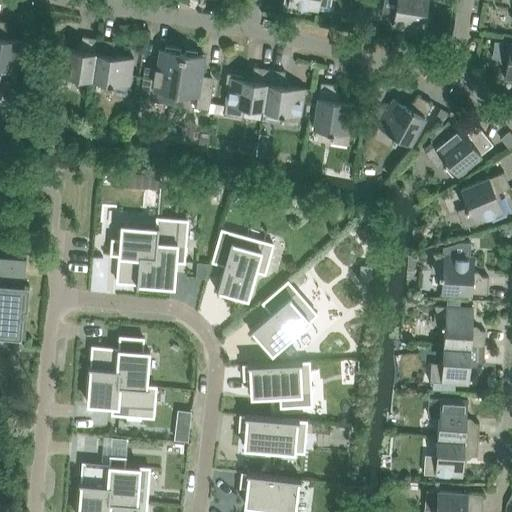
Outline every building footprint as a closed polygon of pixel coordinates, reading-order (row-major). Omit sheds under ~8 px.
[(331,0),(284,0),(283,9),(300,12),(301,8),(329,12),(331,0)] [(396,0),(392,27),(409,30),(408,34),(425,36),(428,19),(425,19),(426,17),(424,16),(426,0),(396,0)] [(0,80),(14,83),(23,42),(3,38),(6,22),(0,21),(0,80)] [(72,76),(91,79),(98,39),(82,36),(80,50),(58,47),(52,85),(70,87),(72,76)] [(98,39),(91,79),(109,81),(108,85),(111,86),(109,94),(127,96),(133,58),(111,55),(113,41),(98,39)] [(504,80),(511,80),(511,43),(494,41),(492,58),(507,60),(504,80)] [(173,104),(175,92),(182,52),(160,48),(155,72),(143,70),(138,98),(173,104)] [(182,52),(175,92),(197,96),(195,108),(208,110),(213,81),(201,79),(205,55),(182,52)] [(243,105),(262,108),(269,69),(253,66),(251,80),(229,77),(224,104),(215,103),(213,112),(222,114),(222,113),(241,116),(243,105)] [(269,69),(262,108),(280,111),(279,115),(281,115),(280,123),(298,127),(305,89),(283,85),(285,71),(269,69)] [(330,142),(348,145),(354,104),(335,101),(337,85),(320,82),(313,127),(329,130),(329,134),(331,134),(330,142)] [(411,144),(432,103),(417,95),(409,109),(392,99),(372,136),(388,145),(391,138),(394,139),(396,136),(411,144)] [(440,110),(435,120),(440,123),(447,115),(440,110)] [(423,146),(426,151),(424,152),(436,166),(442,161),(453,175),(456,172),(457,174),(493,145),(476,124),(463,134),(457,126),(454,128),(447,119),(429,139),(430,141),(423,146)] [(206,146),(209,134),(201,132),(199,144),(206,146)] [(256,145),(256,143),(246,141),(244,153),(254,155),(256,145)] [(256,145),(254,155),(262,156),(264,146),(256,145)] [(495,194),(510,188),(503,172),(460,189),(467,204),(463,206),(464,208),(457,211),(464,228),(503,212),(495,194)] [(143,175),(142,187),(157,188),(158,176),(143,175)] [(137,285),(139,253),(155,254),(158,217),(156,217),(155,227),(120,224),(119,239),(111,239),(110,254),(118,254),(116,281),(136,283),(136,285),(137,285)] [(158,217),(155,254),(139,253),(137,285),(138,283),(173,285),(175,261),(184,261),(187,220),(158,217)] [(264,272),(272,243),(221,229),(211,261),(223,264),(215,291),(217,291),(218,289),(247,298),(255,270),(264,272)] [(441,292),(487,294),(488,277),(472,276),(473,256),(469,256),(470,243),(458,242),(443,246),(442,254),(432,253),(430,271),(438,272),(438,274),(442,275),(441,292)] [(0,335),(8,336),(13,337),(19,337),(20,337),(21,334),(23,309),(27,310),(29,286),(24,285),(26,259),(0,257),(0,335)] [(271,352),(315,313),(287,280),(262,302),(270,311),(249,330),(250,331),(251,329),(271,352)] [(445,324),(443,344),(484,347),(485,331),(471,330),(472,308),(459,307),(460,298),(447,297),(446,306),(434,305),(433,324),(445,324)] [(146,385),(148,350),(142,350),(143,338),(119,336),(118,348),(91,346),(90,366),(87,365),(87,366),(119,369),(118,385),(155,388),(155,386),(146,385)] [(484,347),(443,344),(442,364),(430,363),(429,382),(467,384),(469,362),(483,363),(484,347)] [(242,364),(243,379),(249,378),(250,395),(279,394),(279,406),(311,404),(308,361),(242,364)] [(89,367),(87,403),(112,405),(111,413),(153,416),(155,388),(118,385),(119,369),(87,366),(87,367),(89,367)] [(439,417),(438,436),(478,439),(479,423),(465,422),(466,400),(428,398),(427,416),(439,417)] [(243,447),(303,452),(306,420),(239,415),(238,429),(245,429),(243,447)] [(175,430),(174,438),(186,440),(187,432),(175,430)] [(478,439),(438,436),(436,456),(424,455),(423,474),(461,476),(463,454),(477,455),(478,439)] [(111,437),(110,445),(126,446),(126,438),(111,437)] [(78,482),(110,485),(109,501),(146,504),(149,467),(124,465),(124,457),(109,456),(109,464),(82,462),(80,482),(78,481),(78,482)] [(246,487),(244,504),(294,510),(297,480),(300,480),(300,479),(241,472),(239,486),(246,487)] [(144,511),(146,504),(109,501),(110,485),(78,482),(78,483),(80,483),(77,511),(144,511)] [(465,511),(466,510),(482,511),(483,494),(437,491),(436,508),(424,507),(423,511),(465,511)]
